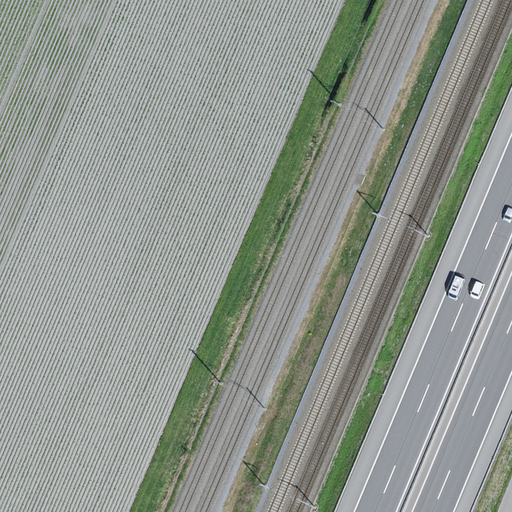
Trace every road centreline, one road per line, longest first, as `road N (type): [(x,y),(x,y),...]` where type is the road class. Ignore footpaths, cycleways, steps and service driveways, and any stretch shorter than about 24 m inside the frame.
road 1 (motorway): [(511,186),(376,511)]
road 2 (motorway): [(432,511),(511,320)]
